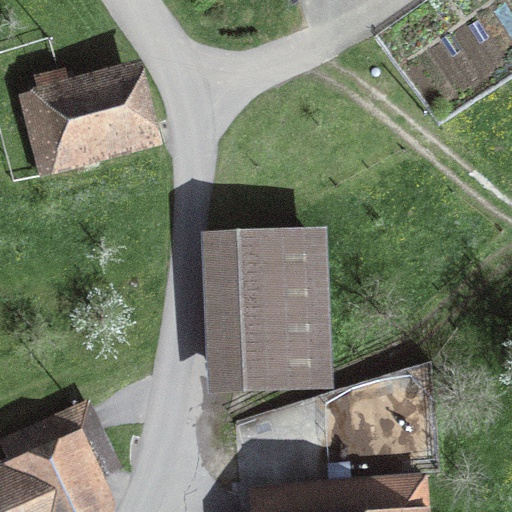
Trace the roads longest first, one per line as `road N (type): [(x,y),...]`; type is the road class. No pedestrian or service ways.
road 1 (unclassified): [(137,511),(169,386),(195,158),(189,95),(134,0)]
road 2 (track): [(158,449),(222,413),(423,347),(511,260)]
road 3 (track): [(314,42),(511,220)]
road 4 (track): [(189,95),(396,0)]
